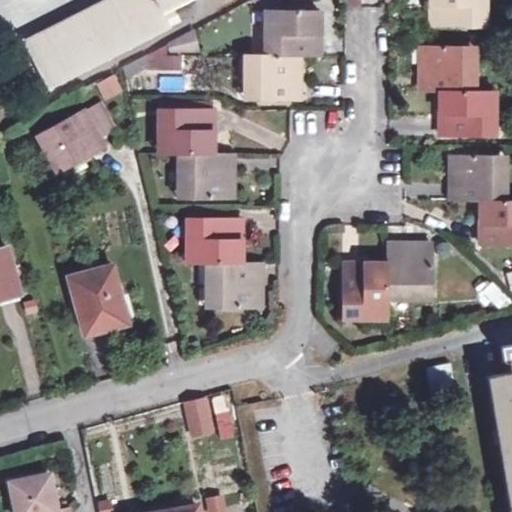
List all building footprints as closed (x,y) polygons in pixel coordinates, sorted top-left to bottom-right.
[(51,79),(173,20),(166,5),(175,0),(90,0),(27,30),(51,79)] [(432,0),(433,27),(481,27),(481,0),(432,0)] [(252,57),(252,100),(298,100),(300,58),(324,58),(324,14),(281,13),(280,57),(271,57),(252,57)] [(280,57),(281,13),(273,13),(271,57),(280,57)] [(190,31),(167,40),(173,54),(196,45),(190,31)] [(441,135),(488,135),(487,92),(479,92),(470,93),(470,47),(421,47),(421,91),(441,92),(441,135)] [(470,93),(479,92),(478,47),(470,47),(470,93)] [(252,100),(252,57),(244,57),(244,100),(252,100)] [(113,74),(94,82),(101,99),(120,91),(113,74)] [(160,103),(160,109),(168,109),(215,111),(215,106),(160,103)] [(166,153),(168,109),(160,109),(158,152),(166,153)] [(189,154),(187,197),(231,200),(232,156),(213,155),(215,111),(168,109),(166,153),(180,153),(189,154)] [(96,113),(81,122),(96,147),(111,139),(96,113)] [(96,147),(81,122),(37,147),(56,181),(101,155),(96,147)] [(189,154),(180,153),(179,196),(187,197),(189,154)] [(479,245),(511,244),(511,201),(505,202),(498,202),(499,158),(449,157),(448,201),(479,203),(479,245)] [(195,263),(198,219),(189,218),(186,263),(195,263)] [(215,263),(213,308),(260,309),(260,264),(239,264),(241,221),(198,219),(195,263),(207,263),(215,263)] [(343,266),(343,312),(388,311),(388,303),(388,295),(429,295),(430,247),(389,248),(388,265),(343,266)] [(0,299),(18,295),(7,252),(0,254),(0,299)] [(215,263),(207,263),(205,308),(213,308),(215,263)] [(86,334),(113,327),(111,320),(127,315),(113,265),(70,277),(86,334)] [(479,272),(469,285),(499,309),(509,296),(479,272)] [(388,295),(388,303),(429,302),(429,295),(388,295)] [(388,311),(343,312),(343,321),(388,320),(388,311)] [(511,348),(503,350),(506,364),(511,364),(511,371),(511,374),(491,378),(511,485),(511,348)] [(199,397),(183,401),(191,430),(206,426),(199,397)] [(74,511),(74,509),(61,511),(53,473),(15,481),(21,511),(74,511)] [(205,511),(222,511),(227,511),(226,494),(205,495),(205,511)] [(203,511),(201,497),(129,511),(203,511)]
